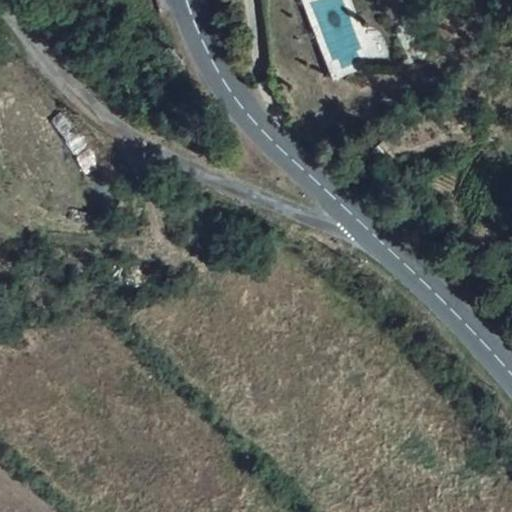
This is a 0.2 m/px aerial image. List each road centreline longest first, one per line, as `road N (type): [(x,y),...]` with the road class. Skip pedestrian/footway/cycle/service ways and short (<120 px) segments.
road 1 (unclassified): [(22,0),(151,148),(372,241)]
road 2 (secondary): [(372,241),(216,88),(181,0)]
road 3 (secondary): [(511,386),(372,241)]
